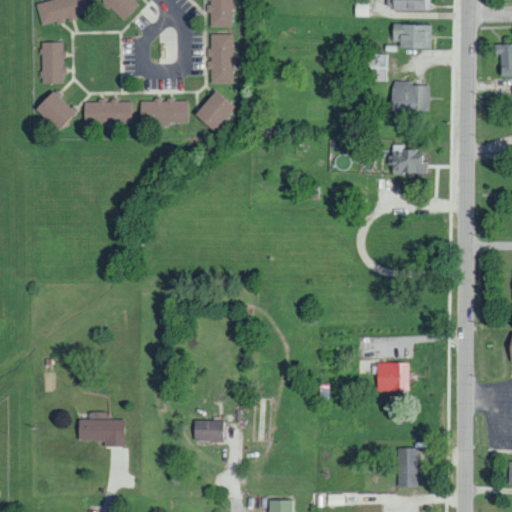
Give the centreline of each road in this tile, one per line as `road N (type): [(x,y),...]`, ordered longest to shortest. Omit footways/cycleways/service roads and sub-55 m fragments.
road 1 (residential): [(466,511),(469,0)]
road 2 (residential): [(174,15),(167,10),(146,57),(161,70),(177,70),(184,54),(174,15)]
